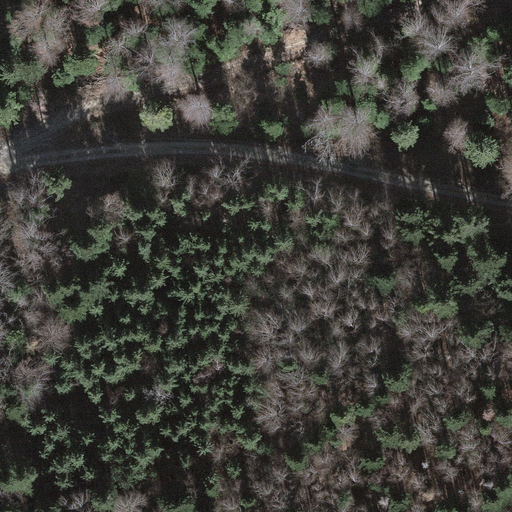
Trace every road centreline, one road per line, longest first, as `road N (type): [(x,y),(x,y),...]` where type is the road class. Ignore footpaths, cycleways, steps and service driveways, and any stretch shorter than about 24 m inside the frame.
road 1 (track): [(0,165),(92,152),(227,149),(306,155),(511,196)]
road 2 (track): [(0,155),(49,124),(424,0)]
